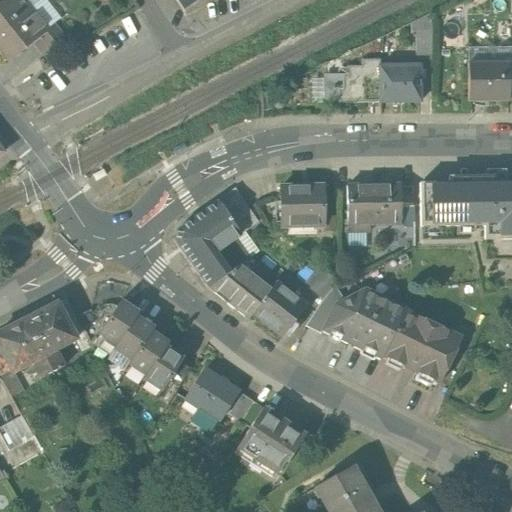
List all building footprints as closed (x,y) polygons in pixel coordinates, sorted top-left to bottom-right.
[(21,0),(4,0),(0,3),(0,32),(29,10),(21,0)] [(172,0),(181,13),(200,0),(172,0)] [(29,10),(0,32),(0,43),(13,60),(33,44),(47,32),(46,31),(29,10)] [(46,31),(47,32),(33,44),(41,54),(62,38),(53,26),(46,31)] [(378,70),(378,64),(361,64),(361,70),(346,70),(346,80),(342,81),(342,92),(336,92),(336,104),(379,104),(379,105),(419,105),(418,69),(378,70)] [(507,65),(467,66),(467,104),(507,103),(507,65)] [(448,184),(419,184),(419,228),(483,227),(484,241),(511,240),(511,182),(493,183),(493,177),(448,178),(448,184)] [(398,187),(347,188),(347,233),(368,232),(368,225),(399,225),(398,187)] [(320,188),(279,188),(280,231),(320,231),(320,188)] [(238,268),(228,275),(214,254),(240,236),(231,223),(217,203),(176,232),(174,242),(208,289),(248,320),(252,314),(270,292),(238,268)] [(248,211),(231,223),(240,236),(247,231),(257,223),(248,211)] [(240,236),(214,254),(228,275),(238,268),(256,254),(261,250),(247,231),(240,236)] [(270,292),(252,314),(282,338),(306,307),(275,284),(270,292)] [(322,302),(306,327),(321,335),(322,333),(321,332),(333,307),(344,301),(335,286),(322,302)] [(344,301),(333,307),(321,332),(322,333),(380,361),(381,357),(403,312),(404,310),(364,291),(344,301)] [(121,302),(99,334),(101,337),(115,347),(116,347),(135,318),(136,318),(138,314),(121,302)] [(56,305),(24,322),(52,373),(64,367),(57,355),(50,354),(75,340),(56,305)] [(460,340),(403,312),(381,357),(438,385),(460,340)] [(135,318),(116,347),(115,347),(113,351),(130,362),(131,362),(150,333),(151,333),(153,329),(136,318),(135,318)] [(24,322),(0,334),(0,374),(9,370),(11,374),(13,373),(36,361),(33,367),(39,380),(52,373),(24,322)] [(150,333),(131,362),(130,362),(128,366),(145,377),(145,378),(165,348),(168,344),(151,333),(150,333)] [(165,348),(145,378),(145,377),(142,381),(161,393),(168,382),(181,362),(183,359),(165,348)] [(181,362),(168,382),(178,389),(191,369),(181,362)] [(23,392),(13,373),(11,374),(9,370),(0,374),(0,377),(12,398),(23,392)] [(238,393),(204,371),(184,401),(218,423),(238,393)] [(242,395),(229,415),(239,423),(253,403),(242,395)] [(253,403),(239,423),(249,429),(263,409),(253,403)] [(304,436),(263,409),(249,429),(236,449),(276,476),(285,462),(287,463),(304,436)] [(23,419),(18,422),(23,430),(28,427),(23,419)] [(8,452),(0,437),(0,475),(1,477),(42,454),(34,438),(8,452)] [(376,511),(351,468),(314,489),(326,511),(376,511)]
